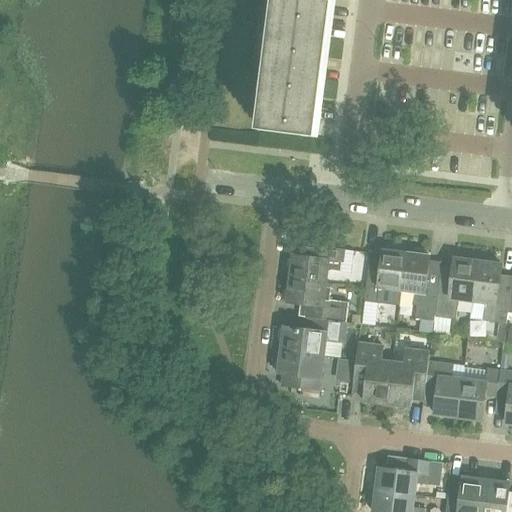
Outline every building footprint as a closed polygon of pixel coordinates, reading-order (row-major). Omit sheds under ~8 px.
[(261,0),(254,59),(271,61),(263,131),(318,137),(336,0),(261,0)] [(292,269),(291,279),(327,284),(328,273),(332,271),(342,272),(344,250),(302,244),(300,256),(294,255),(294,258),(289,260),(288,266),(292,269)] [(390,289),(402,291),(407,254),(404,253),(401,250),(398,248),(394,248),(391,249),(388,251),(383,251),(380,279),(368,278),(365,302),(388,304),(390,289)] [(411,254),(407,254),(402,291),(415,293),(413,306),(417,306),(416,318),(435,321),(440,283),(431,281),(428,278),(431,257),(427,256),(424,253),(421,251),(417,251),(414,252),(411,254)] [(455,259),(454,269),(452,287),(440,285),(436,317),(457,320),(459,300),(474,301),(479,262),(475,262),(472,258),(463,257),(460,260),(455,259)] [(474,301),(471,320),(485,321),(500,323),(507,324),(508,313),(511,294),(499,293),(501,275),(503,265),(498,264),(495,261),(487,260),(483,263),(479,262),(474,301)] [(312,318),(347,323),(350,303),(331,300),(333,284),(327,284),(291,279),(290,289),(285,291),(285,297),(288,300),(288,303),(314,306),(312,318)] [(283,342),(282,350),(325,356),(327,341),(344,344),(347,323),(312,318),(311,330),(285,327),(285,328),(281,330),(280,333),(279,337),(280,340),(283,342)] [(500,323),(497,341),(505,342),(507,324),(500,323)] [(359,344),(356,375),(353,392),(365,393),(364,401),(367,402),(369,405),(372,406),(375,407),(378,406),(381,403),(388,404),(393,363),(383,362),(384,347),(359,344)] [(279,374),(285,375),(283,387),(320,392),(325,356),(282,350),(281,359),(277,360),(276,363),(276,367),(276,370),(279,373),(279,374)] [(404,364),(393,363),(388,404),(395,405),(397,408),(400,410),(403,410),(406,409),(409,407),(412,407),(413,399),(425,401),(426,387),(427,384),(429,363),(431,353),(406,350),(404,364)] [(429,363),(427,384),(426,387),(438,389),(435,415),(459,418),(464,380),(452,379),(454,366),(429,363)] [(486,395),(498,396),(501,372),(489,371),(487,383),(464,380),(459,418),(483,421),(486,395)] [(511,372),(501,372),(498,396),(510,398),(507,424),(511,424),(511,372)] [(377,491),(415,496),(417,484),(429,485),(432,462),(409,459),(407,472),(380,468),(379,472),(375,473),(374,484),(377,487),(377,491)] [(483,511),(487,481),(463,478),(462,491),(459,508),(447,507),(446,511),(483,511)] [(511,511),(511,510),(508,510),(511,484),(487,481),(483,511),(511,511)] [(414,508),(415,496),(377,491),(376,495),(372,497),(371,507),(374,510),(374,511),(426,511),(426,509),(414,508)]
